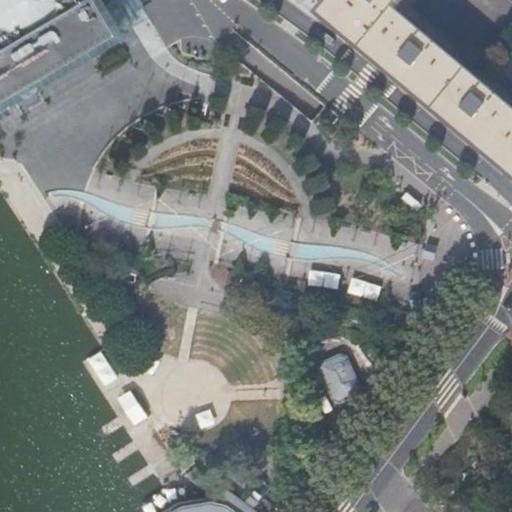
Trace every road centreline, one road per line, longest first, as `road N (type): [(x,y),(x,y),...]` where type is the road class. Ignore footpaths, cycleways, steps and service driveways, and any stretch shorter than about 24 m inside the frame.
road 1 (secondary): [(230,0),(323,69),(469,200)]
road 2 (secondary): [(511,194),(269,0)]
road 3 (secondary): [(350,511),(489,328)]
road 4 (secondary): [(469,200),(493,260),(489,328)]
